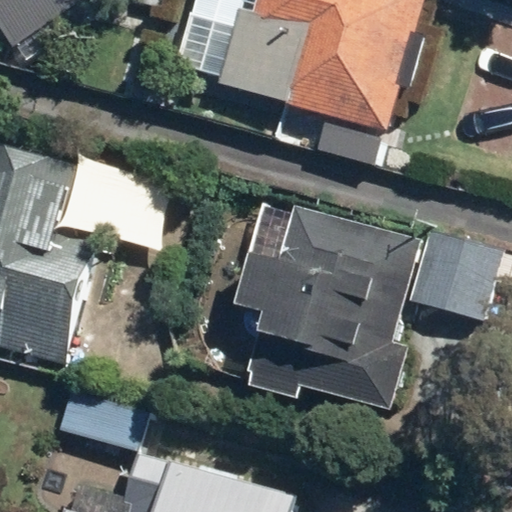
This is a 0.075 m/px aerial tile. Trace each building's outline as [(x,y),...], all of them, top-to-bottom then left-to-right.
[(0,0),(0,23),(14,45),(81,3),(78,0),(0,0)] [(272,106),(395,139),(431,0),(259,0),(252,30),(289,40),(272,106)] [(0,348),(71,368),(105,249),(74,240),(93,172),(0,145),(0,348)] [(414,349),(399,345),(426,243),(295,208),(281,262),(260,257),(246,308),(278,317),(258,390),(298,400),(302,385),(397,411),(414,349)] [(415,302),(485,321),(502,256),(432,237),(415,302)] [(55,431),(139,453),(148,417),(65,395),(55,431)] [(68,511),(302,511),(306,498),(140,453),(126,504),(134,506),(132,511),(73,511),(69,511),(68,511)]
